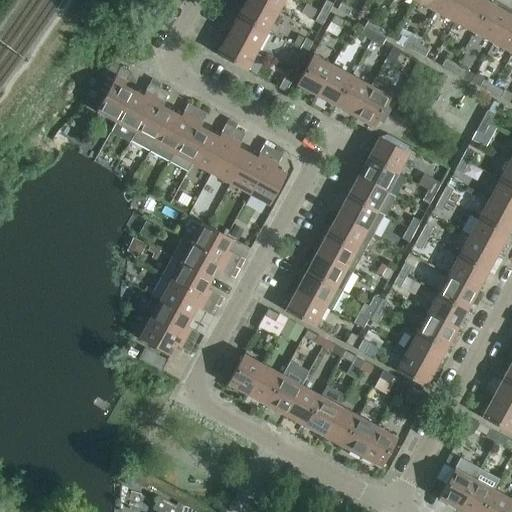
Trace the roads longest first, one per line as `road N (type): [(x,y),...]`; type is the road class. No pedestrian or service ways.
road 1 (residential): [(200,0),(161,70),(294,144),(312,171),(187,397)]
road 2 (residential): [(395,508),(511,293)]
road 3 (residential): [(395,508),(273,442)]
